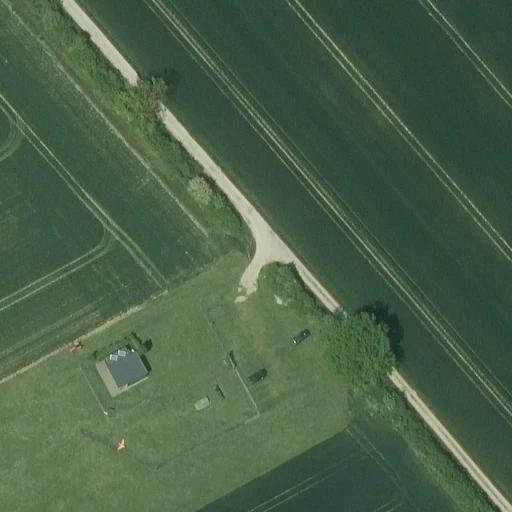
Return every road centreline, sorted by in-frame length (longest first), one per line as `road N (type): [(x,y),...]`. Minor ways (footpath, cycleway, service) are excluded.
road 1 (track): [(505,511),(61,0)]
road 2 (track): [(272,248),(245,279),(242,304),(306,419)]
